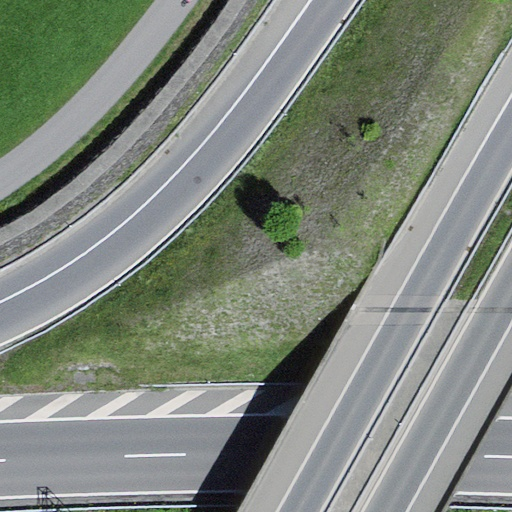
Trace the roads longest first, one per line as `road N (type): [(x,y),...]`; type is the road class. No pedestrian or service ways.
road 1 (motorway): [(511,458),(373,451),(0,464)]
road 2 (motorway): [(335,0),(254,114),(173,204),(99,266),(0,323)]
road 3 (motorway): [(511,137),(299,511)]
road 4 (motorway): [(386,511),(511,288)]
road 5 (unclassified): [(0,179),(109,85),(176,0)]
